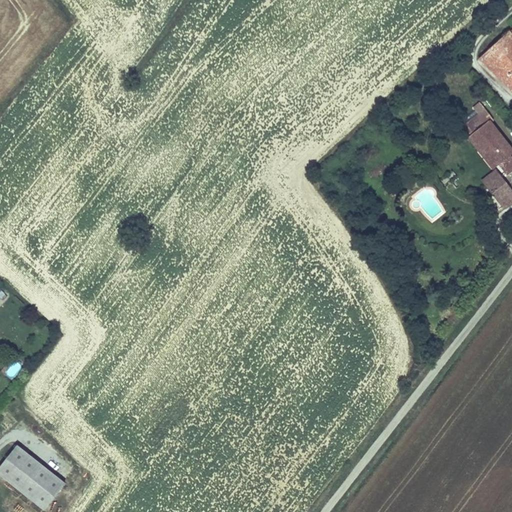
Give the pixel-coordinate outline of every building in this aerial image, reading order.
[(511,91),(511,39),(508,34),(481,57),(511,91)] [(480,149),(484,147),(495,164),(502,173),(511,166),(511,160),(509,156),(511,153),(489,121),(496,116),(489,106),(465,122),(471,132),(469,134),(480,149)] [(492,166),(495,164),(484,147),(480,149),(492,166)] [(482,186),(496,176),(492,169),(478,180),(482,186)] [(501,182),(496,176),(482,186),(487,192),(501,182)] [(511,197),(501,182),(487,192),(496,205),(511,199),(511,197)] [(6,375),(13,380),(22,366),(14,361),(6,375)] [(67,483),(18,445),(0,467),(0,475),(45,511),(67,483)]
